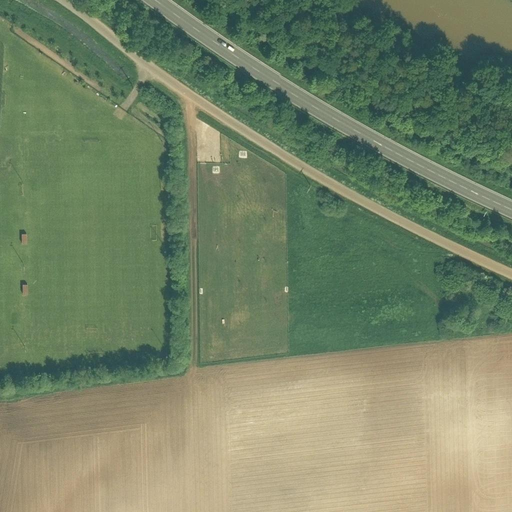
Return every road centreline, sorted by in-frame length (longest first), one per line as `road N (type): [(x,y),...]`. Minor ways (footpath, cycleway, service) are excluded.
road 1 (residential): [(511,273),(313,174),(61,0)]
road 2 (primary): [(159,0),(302,94),(511,203)]
